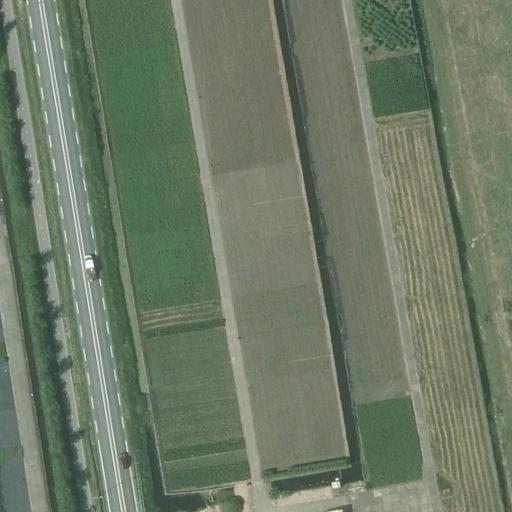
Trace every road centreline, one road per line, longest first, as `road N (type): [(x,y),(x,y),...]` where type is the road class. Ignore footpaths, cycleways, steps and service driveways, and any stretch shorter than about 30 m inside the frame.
road 1 (track): [(259,511),(173,0)]
road 2 (primary): [(122,511),(39,0)]
road 3 (unclassified): [(86,511),(4,0)]
road 4 (track): [(38,511),(0,245)]
